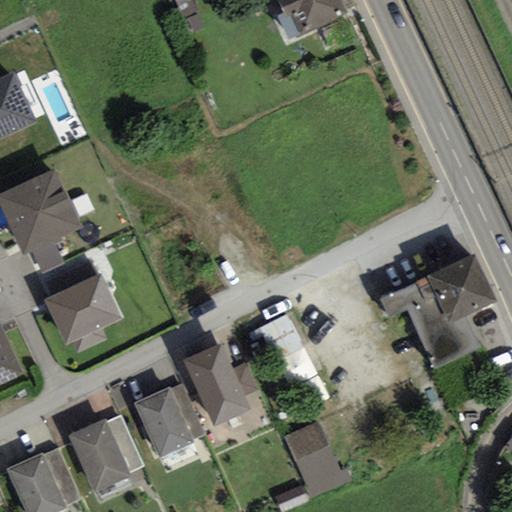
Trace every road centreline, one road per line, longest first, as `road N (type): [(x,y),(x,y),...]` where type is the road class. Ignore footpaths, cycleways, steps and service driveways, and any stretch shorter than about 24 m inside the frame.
road 1 (unclassified): [(0,425),(466,190)]
road 2 (primary): [(466,190),(376,0)]
